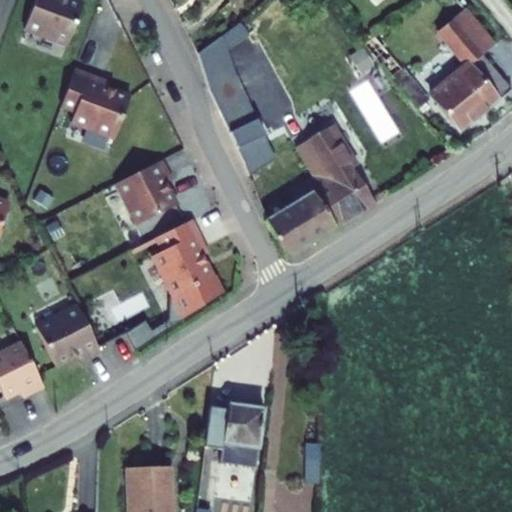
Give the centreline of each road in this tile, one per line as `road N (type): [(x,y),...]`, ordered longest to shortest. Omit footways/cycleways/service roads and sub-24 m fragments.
road 1 (tertiary): [(0,462),(65,430),(283,291)]
road 2 (residential): [(149,0),(283,291)]
road 3 (tertiary): [(283,291),(511,142)]
